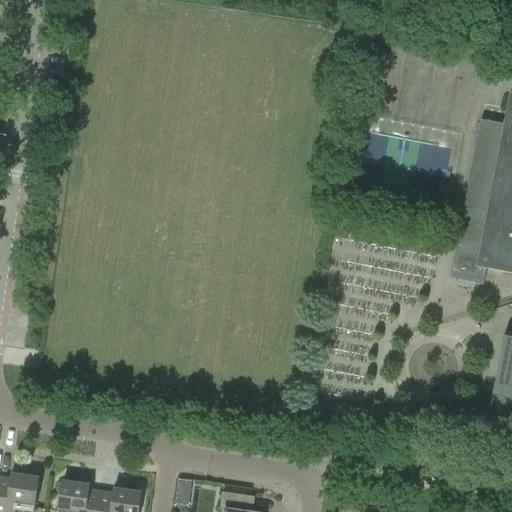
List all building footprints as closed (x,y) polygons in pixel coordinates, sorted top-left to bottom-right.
[(450,279),(483,285),(487,269),(511,274),(511,93),(510,93),(504,124),(481,120),(450,279)] [(511,337),(504,336),(487,428),(511,433),(511,337)] [(26,511),(33,511),(39,479),(24,476),(24,472),(13,470),(11,480),(0,478),(0,511),(15,511),(15,510),(26,511)] [(63,482),(58,511),(98,511),(101,493),(89,491),(90,481),(78,479),(78,484),(63,482)] [(192,481),(179,479),(177,492),(190,493),(192,481)] [(138,511),(141,493),(126,491),(127,486),(115,485),(114,494),(101,493),(98,511),(138,511)] [(248,511),(251,497),(222,493),(219,511),(225,511),(248,511)]
